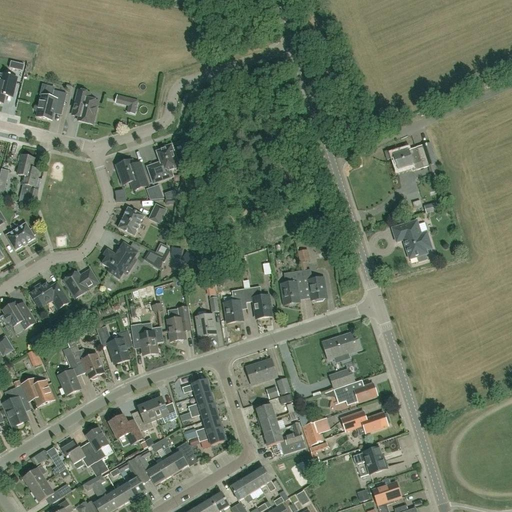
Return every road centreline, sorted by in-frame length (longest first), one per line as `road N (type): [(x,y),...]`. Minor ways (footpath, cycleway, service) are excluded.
road 1 (tertiary): [(379,305),(294,47)]
road 2 (unclassified): [(0,464),(108,397),(218,356)]
road 3 (residential): [(294,47),(188,82),(157,126),(94,149)]
road 4 (tertiary): [(445,511),(379,305)]
road 5 (residential): [(157,511),(249,456),(218,356)]
road 6 (unclassified): [(0,292),(87,248),(108,202),(94,149)]
road 7 (unknown): [(333,164),(511,87)]
road 8 (unclassified): [(218,356),(379,305)]
